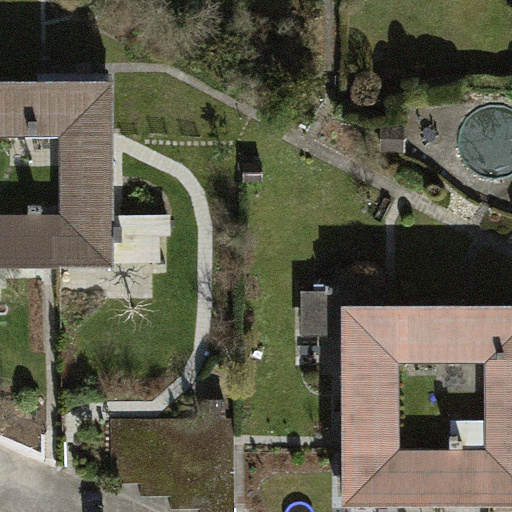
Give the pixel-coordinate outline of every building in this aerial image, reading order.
[(0,95),(0,148),(55,147),(94,95),(0,95)] [(59,230),(101,284),(94,95),(55,147),(59,230)] [(169,258),(170,213),(123,213),(122,257),(169,258)] [(0,283),(101,284),(59,230),(0,232),(0,283)] [(387,376),(474,373),(511,335),(511,317),(330,319),(387,376)] [(330,319),(328,511),(336,511),(391,459),(387,376),(330,319)] [(511,335),(474,373),(477,456),(511,492),(511,335)] [(235,511),(235,419),(111,420),(111,484),(141,484),(141,497),(171,497),(171,510),(201,509),(200,511),(235,511)] [(511,511),(511,492),(477,456),(391,459),(336,511),(511,511)]
